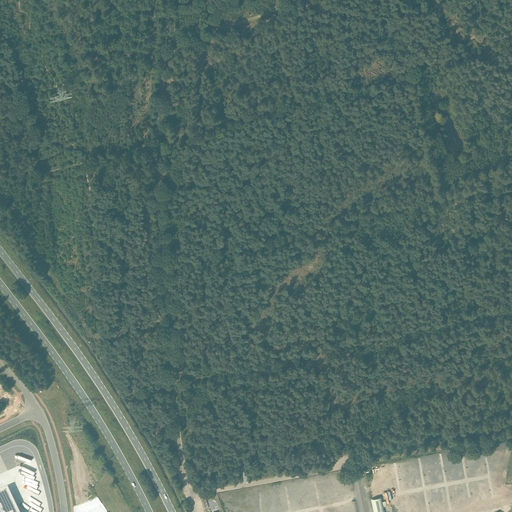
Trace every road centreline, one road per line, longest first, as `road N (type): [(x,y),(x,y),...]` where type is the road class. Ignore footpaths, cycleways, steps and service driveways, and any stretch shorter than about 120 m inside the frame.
road 1 (unclassified): [(194,511),(172,389),(156,218),(163,0)]
road 2 (track): [(161,270),(511,180)]
road 3 (track): [(511,310),(182,382)]
road 4 (primary): [(170,511),(118,419),(0,245)]
road 5 (primary): [(0,284),(91,411),(146,511)]
road 6 (track): [(511,435),(361,463)]
